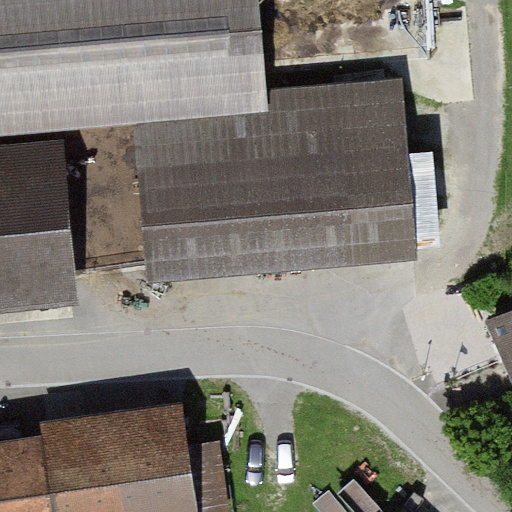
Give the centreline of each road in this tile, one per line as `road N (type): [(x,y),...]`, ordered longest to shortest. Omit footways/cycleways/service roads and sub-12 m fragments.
road 1 (track): [(489,0),(490,129),(478,221),(372,390)]
road 2 (track): [(501,511),(372,390),(308,364),(221,347)]
road 3 (residential): [(221,347),(0,362)]
